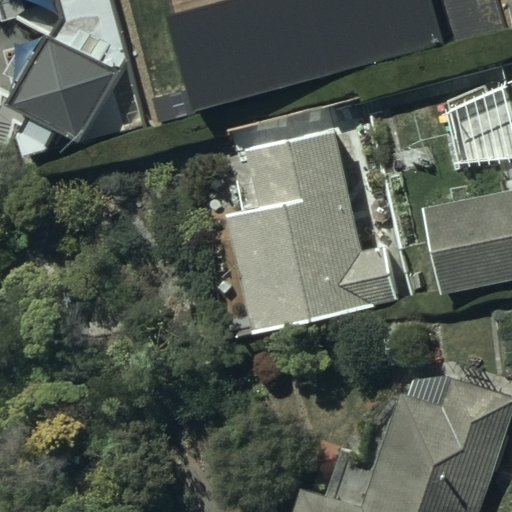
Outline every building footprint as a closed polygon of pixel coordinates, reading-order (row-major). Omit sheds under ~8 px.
[(0,0),(0,1),(4,17),(23,12),(50,29),(11,95),(32,107),(12,141),(37,156),(56,124),(79,137),(80,135),(80,142),(145,127),(115,0),(0,0)] [(499,0),(443,0),(455,39),(507,24),(499,0)] [(341,121),(246,139),(258,202),(229,207),(253,333),(401,305),(389,239),(364,244),(341,121)] [(511,181),(424,199),(443,291),(511,277),(511,181)] [(415,374),(409,389),(403,387),(399,400),(387,396),(364,462),(376,467),(367,498),(304,476),(291,511),(482,511),(511,427),(511,390),(453,370),(451,374),(415,374)]
